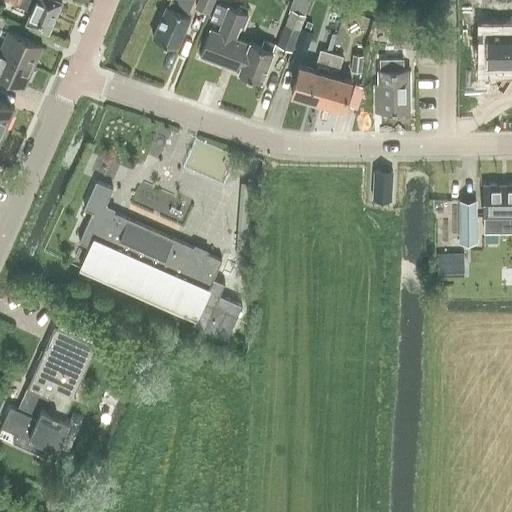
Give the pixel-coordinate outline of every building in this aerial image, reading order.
[(5,0),(15,4),(15,5),(32,12),(26,24),(48,34),(62,2),(56,0),(5,0)] [(182,12),(186,3),(179,0),(170,0),(168,6),(167,6),(153,37),(177,48),(190,16),(182,12)] [(208,13),(213,0),(199,0),(196,7),(208,13)] [(228,8),(217,4),(210,21),(221,25),(228,8)] [(238,70),(248,44),(235,39),(240,26),(243,27),(248,15),(228,7),(218,32),(210,29),(200,55),(238,70)] [(277,46),(290,51),(305,13),(291,8),(277,46)] [(307,50),(314,31),(302,26),(294,45),(307,50)] [(393,30),(394,48),(413,48),(413,34),(393,30)] [(0,50),(0,51),(34,66),(43,47),(9,31),(0,50)] [(507,31),(486,31),(486,68),(507,68),(507,31)] [(248,44),(238,70),(239,70),(239,73),(262,82),(273,51),(275,44),(264,40),(261,47),(250,43),(249,44),(248,44)] [(316,101),(331,53),(320,49),(316,63),(318,64),(316,70),(300,65),(292,94),(316,101)] [(0,76),(25,87),(34,66),(0,51),(0,76)] [(331,53),(316,101),(343,109),(352,81),(335,76),(337,69),(339,70),(343,56),(331,53)] [(364,56),(353,54),(351,71),(362,72),(364,56)] [(402,70),(402,59),(380,59),(381,111),(409,111),(408,70),(402,70)] [(0,126),(6,129),(15,109),(0,102),(0,126)] [(375,171),(373,199),(391,200),(392,172),(375,171)] [(114,189),(97,182),(85,209),(94,214),(80,244),(92,249),(82,269),(233,335),(248,295),(228,286),(238,265),(106,209),(114,189)] [(511,232),(511,184),(484,185),(484,216),(499,216),(499,232),(511,232)] [(478,241),(478,198),(461,198),(461,241),(478,241)] [(172,233),(177,223),(135,204),(131,214),(172,233)] [(236,255),(249,256),(250,231),(238,231),(236,255)] [(96,338),(102,326),(63,309),(57,321),(96,338)] [(70,420),(64,417),(97,344),(55,325),(44,350),(42,349),(39,357),(41,358),(28,387),(32,389),(22,411),(11,406),(1,427),(16,433),(13,441),(47,456),(52,446),(57,448),(70,420)] [(116,355),(117,356),(127,349),(120,339),(110,346),(116,355)]
